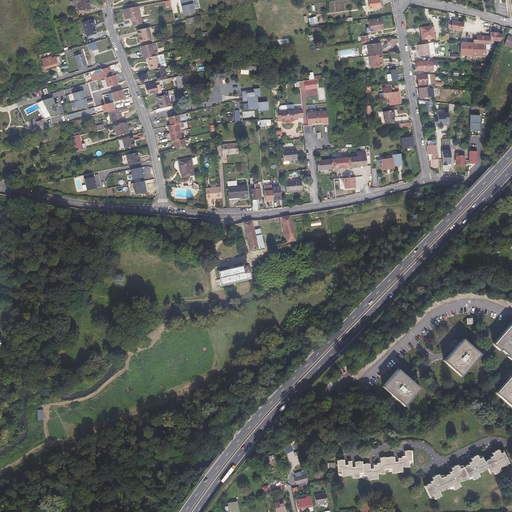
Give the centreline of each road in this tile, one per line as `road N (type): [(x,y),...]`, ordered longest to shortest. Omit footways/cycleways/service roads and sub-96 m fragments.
road 1 (primary): [(511,153),(271,402),(185,511)]
road 2 (primary): [(197,511),(281,406),(511,169)]
road 3 (residential): [(162,209),(151,142),(104,0)]
road 4 (residential): [(396,0),(425,181)]
road 5 (residential): [(511,312),(480,303),(448,307),(361,382)]
road 6 (tertiary): [(0,188),(162,209)]
road 7 (tertiary): [(162,209),(235,216),(314,206)]
